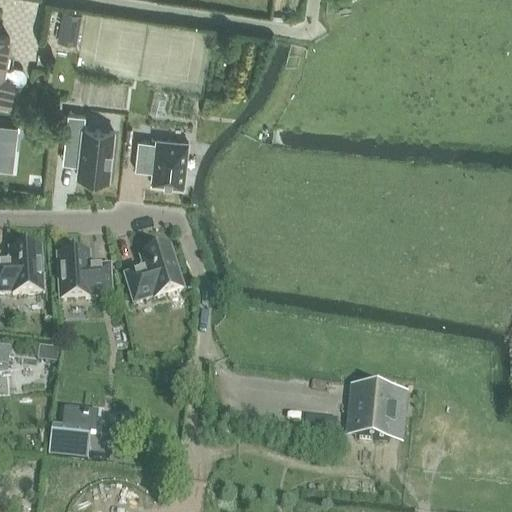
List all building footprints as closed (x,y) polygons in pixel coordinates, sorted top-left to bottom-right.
[(59,33),(57,42),(69,44),(73,25),(80,26),(82,16),(63,13),(59,33)] [(0,101),(9,103),(14,77),(2,75),(9,38),(0,36),(0,101)] [(0,151),(14,153),(17,128),(0,125),(0,151)] [(84,125),(78,169),(88,170),(86,186),(118,191),(124,144),(98,140),(100,127),(84,125)] [(34,128),(33,138),(46,139),(47,129),(34,128)] [(183,188),(188,142),(156,139),(156,142),(138,140),(134,170),(152,172),(151,184),(183,188)] [(33,250),(29,247),(20,247),(17,251),(10,251),(10,265),(0,265),(0,295),(12,294),(12,296),(43,295),(40,250),(33,250)] [(163,251),(158,249),(149,251),(147,256),(140,258),(144,271),(125,278),(134,305),(153,299),(154,301),(183,292),(170,249),(163,251)] [(82,256),(78,252),(68,253),(65,257),(58,257),(60,302),(91,300),(91,298),(111,297),(110,268),(89,269),(89,256),(82,256)] [(39,346),(37,360),(56,363),(58,348),(39,346)] [(0,399),(2,400),(5,376),(7,376),(10,357),(0,355),(0,399)] [(355,390),(352,418),(357,418),(355,439),(388,443),(395,443),(401,394),(393,393),(355,390)] [(52,429),(48,457),(88,461),(92,419),(88,418),(89,417),(83,416),(83,418),(64,415),(62,430),(52,429)] [(307,418),(305,434),(335,438),(337,422),(307,418)]
